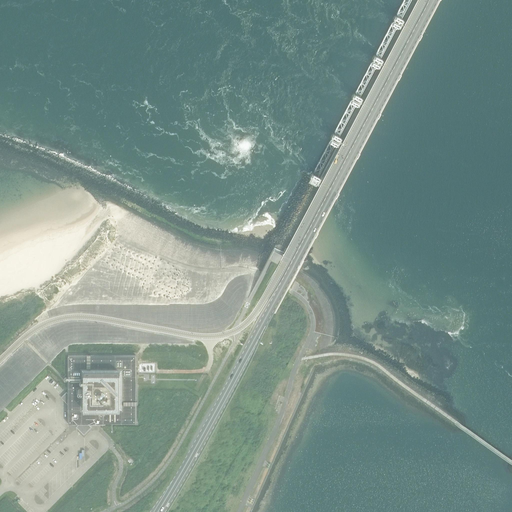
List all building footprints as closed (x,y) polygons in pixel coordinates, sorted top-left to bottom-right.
[(399,25),(400,26),(404,18),(403,18),(403,17),(397,14),(396,14),(395,14),(391,21),(392,22),(399,26),(399,25)] [(378,65),(379,66),(383,58),(382,57),(376,54),(375,54),(371,61),(372,62),(371,62),(378,66),(378,65)] [(357,105),(358,106),(362,98),(361,97),(355,94),(353,93),(350,101),(351,102),(350,102),(357,105)] [(336,145),(337,145),(341,138),(340,137),(334,133),(334,134),(333,133),(329,141),(330,141),(330,142),(336,145)] [(311,173),(309,178),(310,180),(317,184),(319,180),(320,180),(321,178),(319,177),(313,173),(313,174),(311,173)] [(273,250),(268,259),(269,259),(270,260),(272,261),(276,263),(277,263),(280,259),(281,255),(282,255),(274,251),(273,250)] [(66,393),(61,397),(68,404),(68,423),(80,423),(76,426),(84,434),(91,426),(88,423),(102,423),(136,423),(136,355),(68,355),(68,389),(68,393),(66,392),(66,393)]
